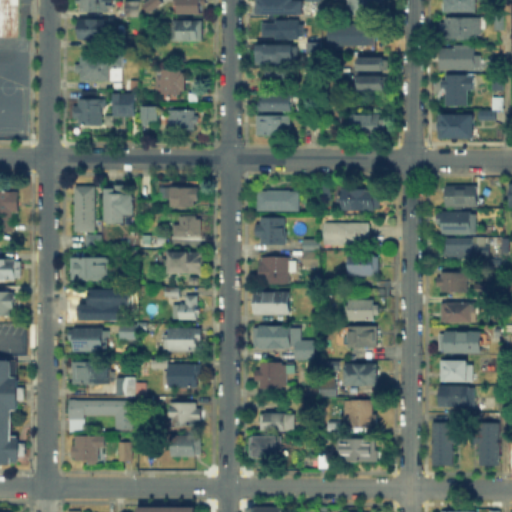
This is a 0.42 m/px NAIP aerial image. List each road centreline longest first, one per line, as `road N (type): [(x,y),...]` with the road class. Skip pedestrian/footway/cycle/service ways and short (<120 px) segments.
road 1 (residential): [(406,511),(411,0)]
road 2 (residential): [(44,511),(48,0)]
road 3 (residential): [(0,485),(511,489)]
road 4 (residential): [(0,157),(511,160)]
road 5 (residential): [(227,511),(229,0)]
